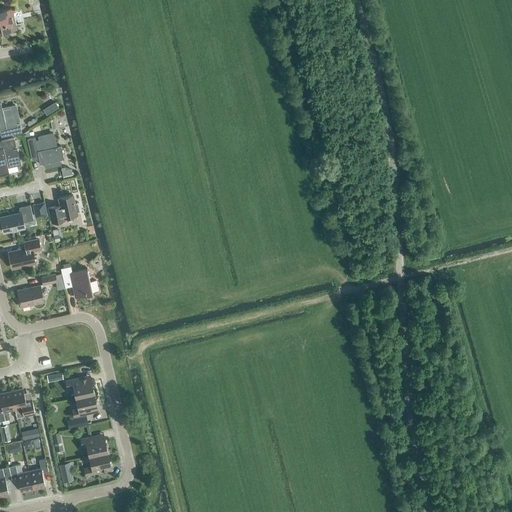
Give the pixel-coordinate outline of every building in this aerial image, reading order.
[(16,30),(12,8),(0,10),(0,27),(2,33),(16,30)] [(60,107),(56,101),(47,107),(51,113),(60,107)] [(0,129),(6,128),(8,136),(21,132),(20,124),(17,125),(16,121),(17,120),(19,120),(15,105),(2,109),(0,103),(0,102),(0,129)] [(56,147),(53,134),(38,137),(39,140),(35,141),(34,138),(27,139),(32,160),(38,159),(40,165),(44,164),(46,168),(60,165),(59,160),(64,159),(61,146),(56,147)] [(13,151),(12,146),(15,146),(14,138),(0,141),(0,173),(8,172),(7,167),(20,164),(16,150),(13,151)] [(63,167),(65,175),(74,173),(73,165),(63,167)] [(77,203),(74,204),(72,195),(58,198),(60,207),(56,208),(55,207),(48,208),(52,223),(65,220),(65,217),(77,215),(76,212),(79,212),(77,202),(77,203)] [(44,203),(33,205),(36,218),(47,216),(44,203)] [(24,228),(23,221),(33,219),(30,206),(20,208),(21,213),(0,218),(3,233),(24,228)] [(14,268),(35,263),(33,251),(40,250),(38,240),(24,243),(25,249),(10,252),(14,268)] [(72,273),(71,266),(61,268),(65,288),(72,286),(75,297),(76,297),(86,295),(86,293),(91,292),(92,295),(93,295),(92,292),(98,290),(96,281),(90,282),(87,269),(86,269),(87,269),(72,273)] [(43,285),(57,282),(55,274),(41,277),(43,285)] [(21,307),(44,302),(40,286),(17,291),(21,307)] [(63,379),(62,372),(53,374),(54,381),(63,379)] [(76,398),(94,394),(90,376),(66,381),(67,388),(73,387),(76,398)] [(24,395),(22,389),(10,392),(14,409),(16,418),(35,414),(30,393),(24,395)] [(8,411),(14,409),(10,392),(0,394),(0,401),(2,409),(0,409),(0,421),(10,419),(8,411)] [(94,394),(76,398),(78,409),(72,410),(74,417),(98,411),(94,394)] [(88,416),(69,421),(71,428),(90,422),(88,416)] [(23,431),(25,439),(41,435),(39,427),(23,431)] [(54,442),(61,441),(60,432),(52,434),(54,442)] [(89,456),(107,452),(103,434),(80,439),(82,446),(86,445),(89,456)] [(27,448),(42,444),(40,436),(25,439),(27,448)] [(22,440),(8,444),(10,452),(24,449),(22,440)] [(107,452),(89,456),(91,467),(84,469),(86,476),(111,470),(107,452)] [(29,472),(33,489),(45,487),(41,472),(48,471),(45,459),(39,460),(40,469),(29,472)] [(63,482),(74,480),(71,466),(70,462),(59,465),(63,482)] [(29,472),(23,473),(21,464),(8,467),(11,479),(17,478),(21,492),(33,489),(29,472)] [(5,481),(11,479),(8,467),(0,469),(0,496),(8,495),(5,481)]
